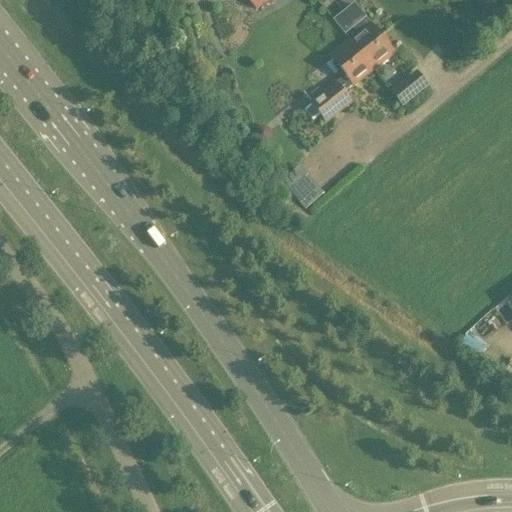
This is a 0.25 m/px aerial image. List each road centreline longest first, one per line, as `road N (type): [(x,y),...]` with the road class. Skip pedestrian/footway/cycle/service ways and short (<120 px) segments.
road 1 (primary): [(312,475),(0,46)]
road 2 (primary): [(0,170),(173,387),(257,511)]
road 3 (unclassified): [(147,511),(53,317),(0,252)]
